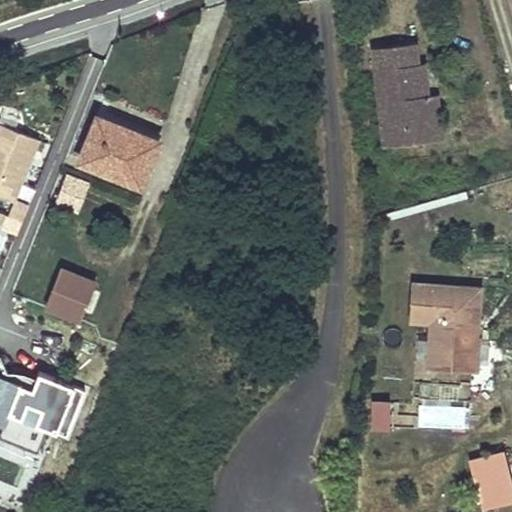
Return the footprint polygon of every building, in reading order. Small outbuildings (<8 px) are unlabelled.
[(421,95),(418,63),(415,42),(370,47),(380,146),(432,140),(427,95),(421,95)] [(427,95),(423,62),(418,63),(421,95),(427,95)] [(441,140),(436,94),(427,95),(432,140),(441,140)] [(140,184),(157,141),(97,116),(80,160),(140,184)] [(36,139),(0,124),(0,196),(12,201),(36,139)] [(90,184),(67,175),(54,207),(77,216),(90,184)] [(9,216),(21,221),(27,208),(14,203),(9,216)] [(9,216),(6,215),(2,227),(17,233),(21,221),(9,216)] [(94,280),(63,268),(48,306),(79,318),(94,280)] [(472,368),(477,289),(412,284),(412,285),(409,319),(431,321),(428,365),(471,368),(472,368)] [(0,416),(7,420),(2,434),(38,448),(47,423),(68,432),(83,390),(41,370),(37,376),(6,370),(0,357),(0,416)] [(389,403),(372,403),(372,432),(388,433),(389,403)] [(511,488),(502,450),(470,457),(483,509),(511,501),(511,488)]
